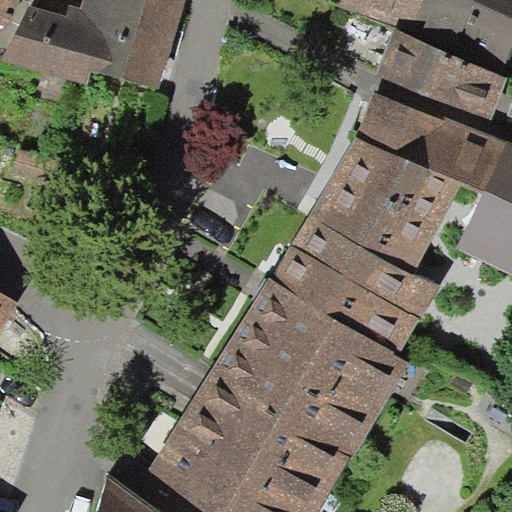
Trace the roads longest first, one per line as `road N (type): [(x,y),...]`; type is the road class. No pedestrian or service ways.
road 1 (residential): [(215,0),(114,328)]
road 2 (unknown): [(223,0),(511,132)]
road 3 (residential): [(114,328),(0,258)]
road 4 (residential): [(182,511),(72,444)]
road 5 (residential): [(114,328),(72,444)]
